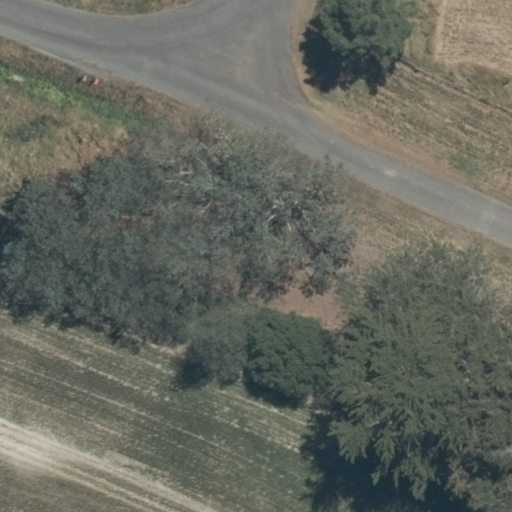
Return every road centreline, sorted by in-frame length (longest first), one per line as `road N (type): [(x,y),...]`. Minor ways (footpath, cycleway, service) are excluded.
road 1 (residential): [(511,223),(233,95)]
road 2 (residential): [(233,95),(0,7)]
